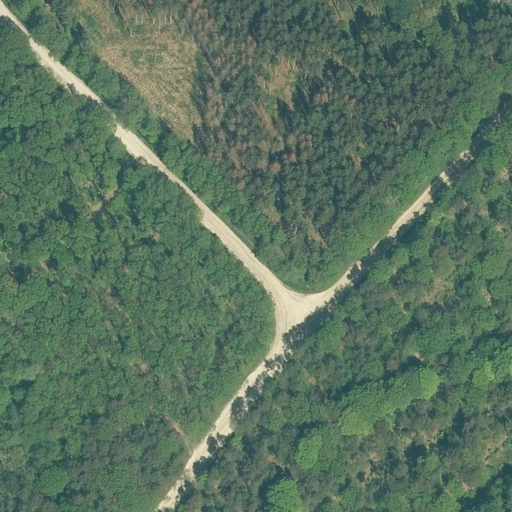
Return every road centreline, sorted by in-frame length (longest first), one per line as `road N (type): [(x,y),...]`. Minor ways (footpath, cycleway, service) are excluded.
road 1 (track): [(202,456),(303,322),(511,107)]
road 2 (track): [(303,322),(0,11)]
